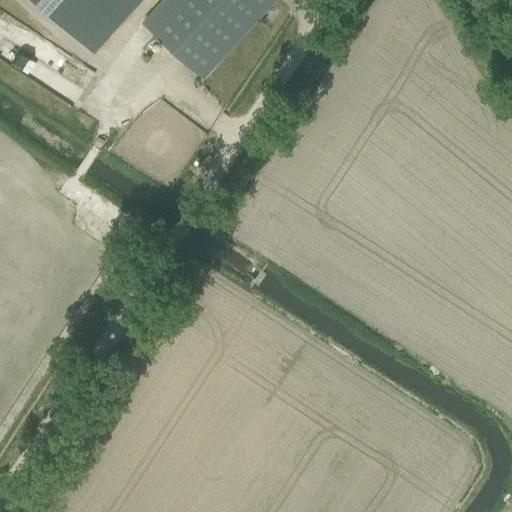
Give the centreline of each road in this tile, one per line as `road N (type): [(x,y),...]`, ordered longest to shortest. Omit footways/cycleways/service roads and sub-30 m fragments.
road 1 (track): [(0,497),(173,240)]
road 2 (unclassified): [(173,240),(334,0)]
